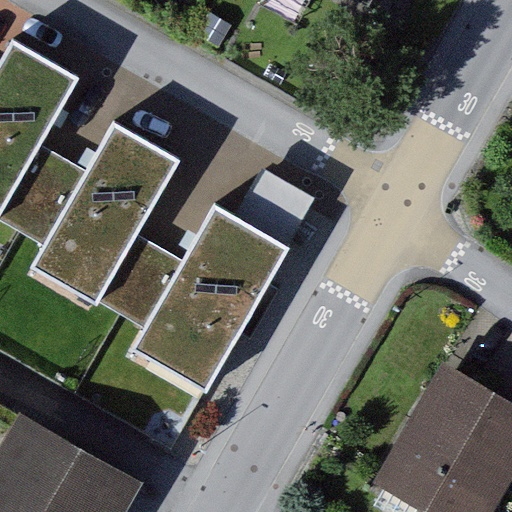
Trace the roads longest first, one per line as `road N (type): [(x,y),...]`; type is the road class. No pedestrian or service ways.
road 1 (residential): [(391,215),(219,511)]
road 2 (residential): [(511,6),(391,215)]
road 3 (residential): [(511,296),(391,215)]
